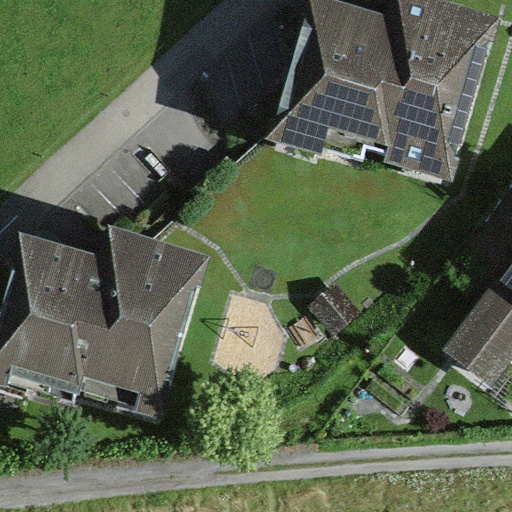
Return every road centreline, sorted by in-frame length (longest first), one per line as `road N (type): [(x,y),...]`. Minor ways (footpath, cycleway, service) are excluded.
road 1 (track): [(0,499),(178,480),(511,463)]
road 2 (residential): [(0,237),(260,0)]
